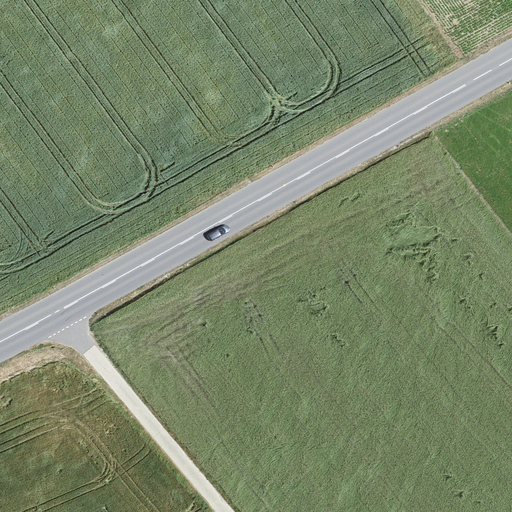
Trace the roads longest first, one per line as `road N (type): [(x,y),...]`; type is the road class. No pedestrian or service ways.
road 1 (secondary): [(0,342),(511,58)]
road 2 (track): [(57,312),(224,511)]
